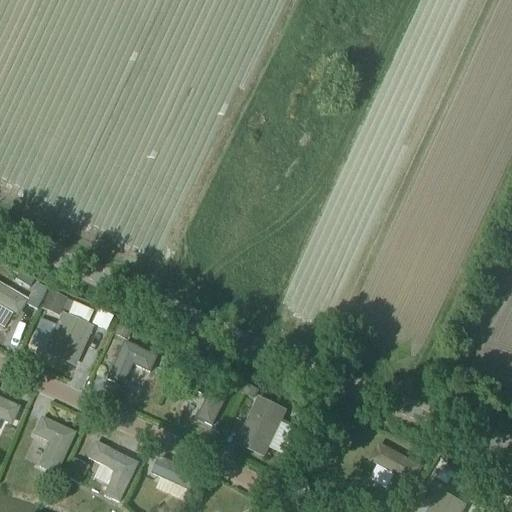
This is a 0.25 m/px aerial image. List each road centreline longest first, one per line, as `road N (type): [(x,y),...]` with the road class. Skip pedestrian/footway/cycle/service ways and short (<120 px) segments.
road 1 (unclassified): [(511,436),(113,271),(0,215)]
road 2 (unclassified): [(317,511),(0,371)]
